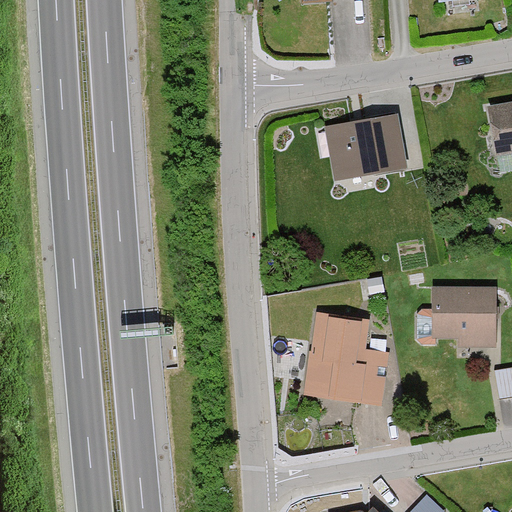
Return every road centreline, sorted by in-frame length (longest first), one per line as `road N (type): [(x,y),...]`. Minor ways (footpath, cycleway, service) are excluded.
road 1 (motorway): [(56,0),(94,511)]
road 2 (motorway): [(142,511),(104,0)]
road 3 (unclassified): [(259,489),(235,165)]
road 4 (residential): [(234,87),(315,83),(511,51)]
road 5 (residential): [(259,489),(511,444)]
